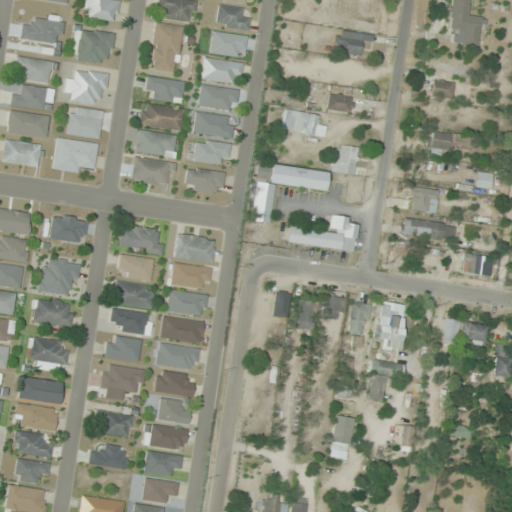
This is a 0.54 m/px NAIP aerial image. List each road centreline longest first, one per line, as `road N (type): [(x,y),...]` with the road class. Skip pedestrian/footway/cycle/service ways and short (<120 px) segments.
road 1 (residential): [(269,0),(195,511)]
road 2 (residential): [(141,0),(68,511)]
road 3 (residential): [(377,275),(414,0)]
road 4 (residential): [(255,258),(511,298)]
road 5 (residential): [(217,511),(255,258)]
road 6 (residential): [(0,180),(232,217)]
